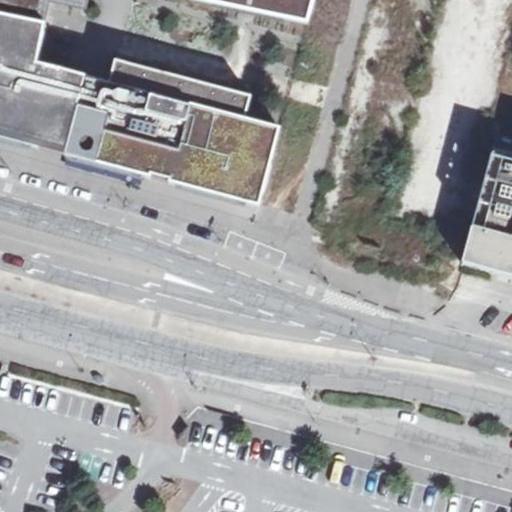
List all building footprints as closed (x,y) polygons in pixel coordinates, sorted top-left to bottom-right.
[(0,0),(0,19),(46,30),(51,3),(87,11),(89,0),(0,0)] [(315,0),(207,0),(310,24),(315,0)] [(0,136),(63,153),(83,78),(38,66),(46,30),(0,19),(0,136)] [(63,153),(261,206),(281,130),(247,121),(253,98),(115,61),(109,85),(83,78),(63,153)] [(511,146),(499,143),(461,274),(511,288),(511,146)]
